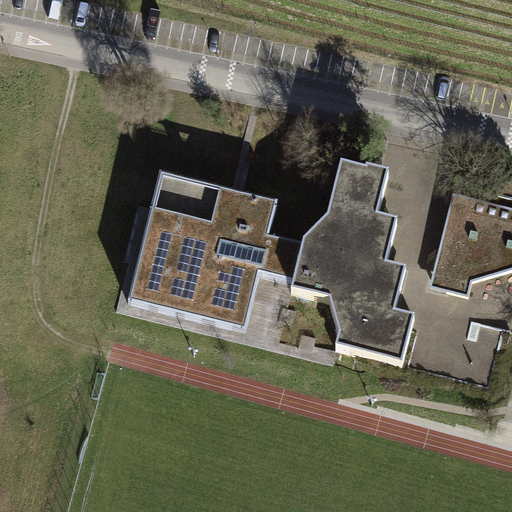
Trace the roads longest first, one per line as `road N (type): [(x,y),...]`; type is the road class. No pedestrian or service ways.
road 1 (residential): [(0,28),(511,134)]
road 2 (track): [(78,65),(33,281),(39,314),(56,333),(113,352)]
